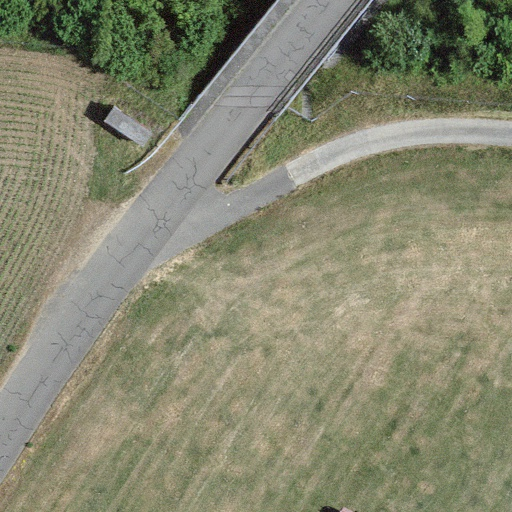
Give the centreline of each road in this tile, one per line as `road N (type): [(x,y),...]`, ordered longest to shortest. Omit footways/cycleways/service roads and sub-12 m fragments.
road 1 (unclassified): [(327,0),(147,223),(0,440)]
road 2 (track): [(147,223),(232,209),(389,135),(511,133)]
